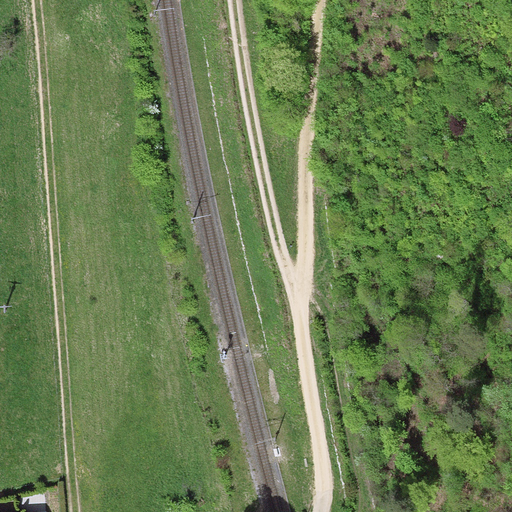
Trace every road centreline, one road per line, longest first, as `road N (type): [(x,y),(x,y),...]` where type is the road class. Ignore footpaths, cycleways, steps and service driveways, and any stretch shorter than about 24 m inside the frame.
road 1 (track): [(323,0),(302,295),(321,404),(321,511)]
road 2 (track): [(77,511),(33,0)]
road 3 (track): [(302,295),(280,241),(236,0)]
